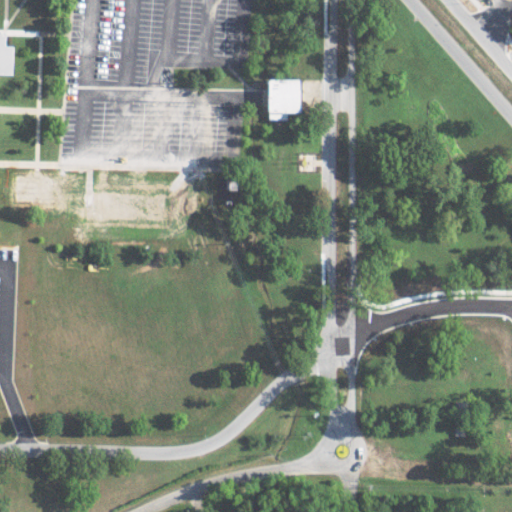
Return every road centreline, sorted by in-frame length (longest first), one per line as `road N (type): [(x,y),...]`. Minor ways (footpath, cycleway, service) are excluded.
road 1 (residential): [(352,437),(349,0)]
road 2 (residential): [(332,0),(335,435)]
road 3 (residential): [(0,449),(165,452),(205,445),(331,347)]
road 4 (residential): [(137,511),(214,481),(329,462)]
road 5 (residential): [(413,0),(511,111)]
